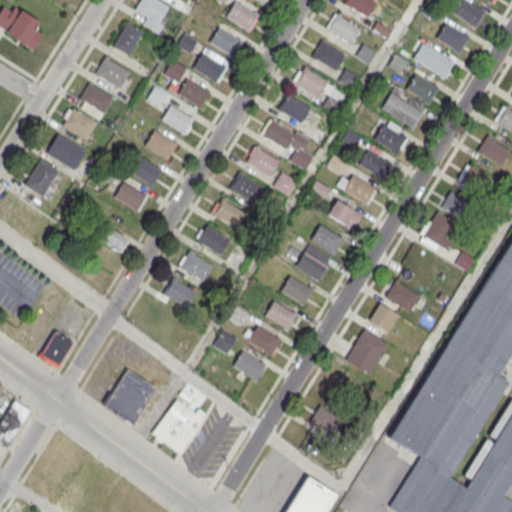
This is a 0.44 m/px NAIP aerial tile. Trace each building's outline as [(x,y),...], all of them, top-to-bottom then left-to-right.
[(139,0),(133,9),(146,18),(141,24),(154,33),(170,9),(156,0),(139,0)] [(257,15),(233,0),(224,15),(248,30),(257,15)] [(344,0),(342,4),(367,18),(376,1),(373,0),(344,0)] [(456,0),(449,13),(475,29),(484,12),(464,0),(456,0)] [(0,9),(0,28),(31,49),(41,34),(34,29),(38,22),(5,1),(0,9)] [(326,30),(350,45),(360,30),(336,15),(326,30)] [(111,45),(128,55),(142,32),(125,22),(111,45)] [(434,39),(459,54),(469,37),(444,23),(434,39)] [(241,40),(218,26),(208,41),(232,55),(241,40)] [(311,59),(335,71),(344,55),(319,43),(311,59)] [(368,65),(375,53),(362,45),(355,57),(368,65)] [(415,62),(444,78),(453,63),(423,46),(415,62)] [(224,66),(201,51),(192,66),(215,81),(224,66)] [(127,71),(104,56),(94,71),(118,86),(127,71)] [(387,67),(399,73),(405,62),(394,56),(387,67)] [(176,82),(184,69),(170,61),(163,74),(176,82)] [(358,78),(344,70),(338,82),(351,89),(358,78)] [(405,89),(427,103),(437,88),(414,74),(405,89)] [(209,92),(185,77),(176,92),(200,107),(209,92)] [(111,97),(88,83),(79,98),(102,112),(111,97)] [(424,105),(393,86),(380,107),(411,126),(424,105)] [(158,107),(164,93),(152,87),(146,101),(158,107)] [(310,109),(287,94),(278,110),(301,124),(310,109)] [(193,118),(169,104),(160,119),(183,133),(193,118)] [(511,111),(502,106),(493,123),(511,133),(511,111)] [(95,122),(72,107),(63,122),(86,137),(95,122)] [(302,150),(307,139),(268,121),(261,137),(293,152),(288,163),(305,170),(312,155),(302,150)] [(405,137),(382,123),(373,138),(396,152),(405,137)] [(176,144),(152,129),(143,144),(167,158),(176,144)] [(341,140),(354,146),(358,136),(345,131),(341,140)] [(84,150),(56,132),(45,151),(72,169),(84,150)] [(476,153),(501,166),(509,149),(484,136),(476,153)] [(279,162),(254,147),(245,162),(269,178),(279,162)] [(390,163),(366,148),(357,163),(381,178),(390,163)] [(160,170),(137,155),(128,170),(151,185),(160,170)] [(326,165),(338,174),(345,164),(333,155),(326,165)] [(39,157),(58,169),(42,195),(23,184),(39,157)] [(490,180),(467,164),(457,179),(481,194),(490,180)] [(287,197),(296,183),(280,173),(271,187),(287,197)] [(374,188),(351,173),(342,188),(365,202),(374,188)] [(252,203),(261,187),(238,174),(229,190),(252,203)] [(145,195),(121,181),(112,195),(136,210),(145,195)] [(309,192),(322,200),(328,190),(315,182),(309,192)] [(439,206),(457,218),(466,203),(448,192),(439,206)] [(222,198),(211,213),(234,229),(244,214),(222,198)] [(358,213),(334,198),(325,213),(349,228),(358,213)] [(445,252),(453,241),(445,236),(453,223),(436,212),(420,235),(445,252)] [(342,238),(318,224),(309,238),(333,253),(342,238)] [(127,239),(105,225),(96,240),(118,253),(127,239)] [(194,241),(219,256),(228,240),(204,225),(194,241)] [(511,233),(511,348),(496,374),(507,381),(448,475),(464,487),(511,409),(511,478),(501,496),(511,502),(511,511),(396,511),(386,505),(417,456),(386,436),(444,342),(511,233)] [(326,265),(303,250),(294,265),(317,280),(326,265)] [(212,266),(186,251),(177,267),(202,282),(212,266)] [(312,289),(288,274),(279,289),(303,304),(312,289)] [(185,308),(195,293),(173,278),(163,293),(185,308)] [(384,298),(410,312),(419,295),(394,281),(384,298)] [(296,314),(272,300),(263,315),(287,329),(296,314)] [(367,322),(388,332),(397,314),(377,303),(367,322)] [(279,339),(256,324),(247,339),(270,354),(279,339)] [(369,374),(388,343),(363,328),(344,359),(369,374)] [(72,341),(52,331),(39,357),(58,367),(72,341)] [(213,345),(224,353),(232,341),(221,333),(213,345)] [(255,380),(265,364),(240,349),(231,365),(255,380)] [(125,368),(154,387),(132,423),(103,405),(125,368)] [(0,419),(13,399),(29,410),(7,444),(0,439),(0,419)] [(174,399),(150,432),(178,454),(205,414),(197,408),(193,413),(174,399)] [(309,423),(333,435),(341,418),(317,407),(309,423)] [(107,464),(90,453),(67,488),(84,499),(107,464)] [(282,511),(305,476),(336,494),(324,511),(282,511)]
